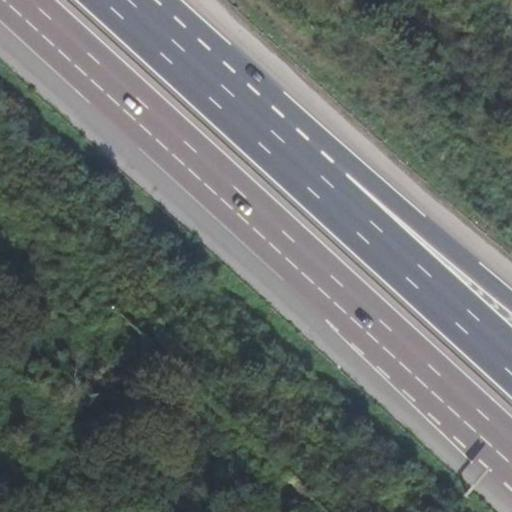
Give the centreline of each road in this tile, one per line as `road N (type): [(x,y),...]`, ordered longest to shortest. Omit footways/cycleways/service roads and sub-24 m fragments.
road 1 (motorway): [(13,0),(511,458)]
road 2 (motorway): [(331,184),(128,0)]
road 3 (motorway): [(511,350),(331,184)]
road 4 (motorway): [(511,299),(368,186),(331,184)]
